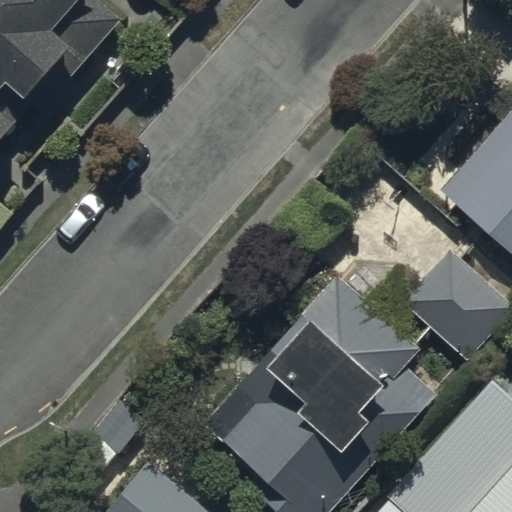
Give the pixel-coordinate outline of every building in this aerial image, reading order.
[(44,108),(121,15),(122,13),(105,0),(0,0),(0,144),(36,101),(44,108)] [(511,101),(439,182),(511,248),(511,101)] [(511,304),(448,251),(406,301),(473,357),(511,309),(511,304)] [(281,511),(323,511),(430,386),(402,363),(419,342),(328,265),(197,421),(254,469),(245,481),(281,511)] [(511,511),(511,393),(481,366),(379,485),(410,511),(511,511)] [(204,511),(209,507),(151,457),(103,511),(204,511)]
